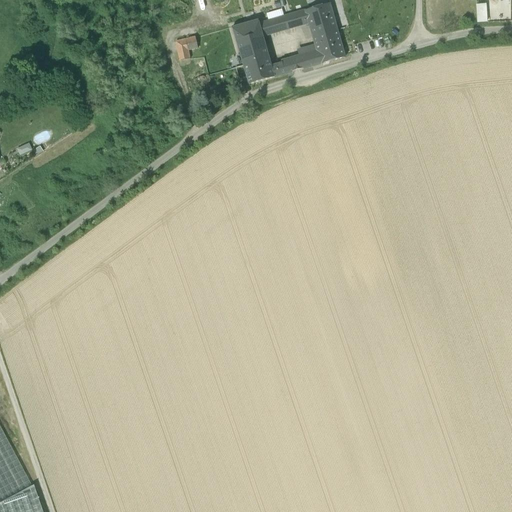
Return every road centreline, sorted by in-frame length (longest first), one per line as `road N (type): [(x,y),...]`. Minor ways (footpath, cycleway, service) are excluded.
road 1 (unclassified): [(0,281),(249,95),(423,42),(511,29)]
road 2 (track): [(0,360),(52,511)]
